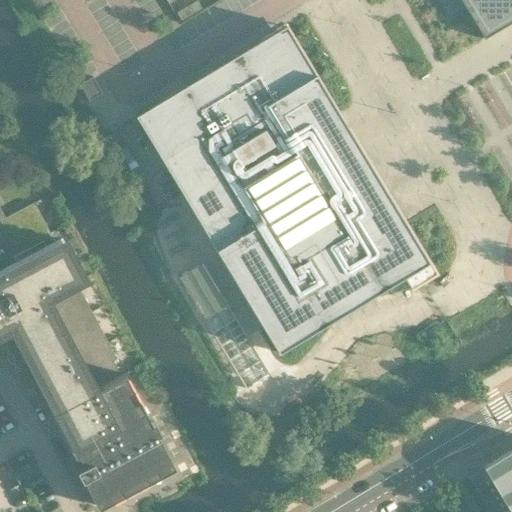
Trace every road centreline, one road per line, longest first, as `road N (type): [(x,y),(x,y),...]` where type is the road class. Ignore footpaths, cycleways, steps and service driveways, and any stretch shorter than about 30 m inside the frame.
road 1 (tertiary): [(329,511),(511,402)]
road 2 (residential): [(128,94),(291,0)]
